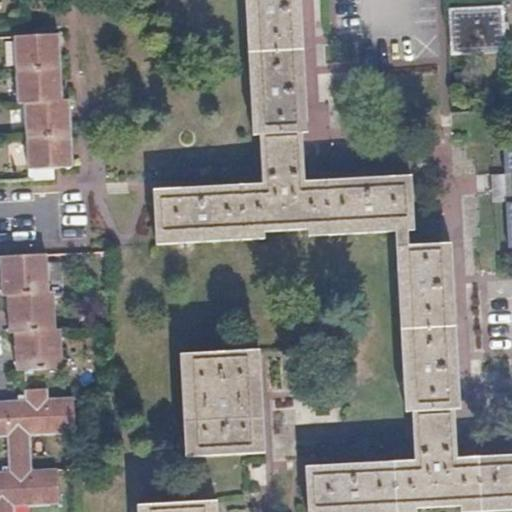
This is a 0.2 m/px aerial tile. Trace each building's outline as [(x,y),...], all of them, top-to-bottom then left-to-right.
[(299,0),(244,0),(252,139),(258,138),(260,187),(152,193),(155,249),(264,243),(264,237),(306,235),(307,241),(393,236),(404,418),(411,417),(413,455),(413,465),(302,472),(304,511),(511,511),(511,459),(455,463),(451,415),(459,414),(452,289),(451,265),(450,249),(408,250),(407,235),(413,235),(409,179),(303,185),(301,135),(308,135),(299,0)] [(498,12),(447,14),(450,59),(502,57),(498,12)] [(55,36),(12,38),(13,73),(15,106),(22,105),(24,140),(26,173),(32,172),(70,170),(68,137),(66,103),(59,103),(57,70),(55,36)] [(511,156),(502,157),(503,179),(511,178),(511,179),(511,208),(505,209),(508,255),(511,255),(511,156)] [(42,258),(0,260),(0,299),(4,300),(6,338),(12,337),(15,375),(59,372),(56,334),(52,334),(50,296),(45,297),(42,258)] [(256,357),(177,361),(184,463),(263,459),(256,357)] [(23,405),(0,406),(0,440),(4,440),(6,477),(0,477),(0,511),(10,511),(11,511),(57,508),(54,474),(29,476),(27,439),(71,436),(69,402),(44,404),(43,393),(23,394),(23,405)]
